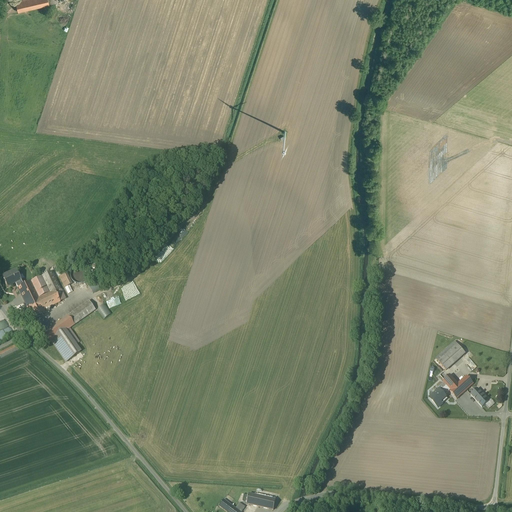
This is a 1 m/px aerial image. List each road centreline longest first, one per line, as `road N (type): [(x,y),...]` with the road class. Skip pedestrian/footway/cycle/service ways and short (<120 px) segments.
road 1 (unclassified): [(185,511),(25,333)]
road 2 (unclassified): [(493,509),(327,493),(279,511)]
road 3 (unclassified): [(511,359),(493,509)]
